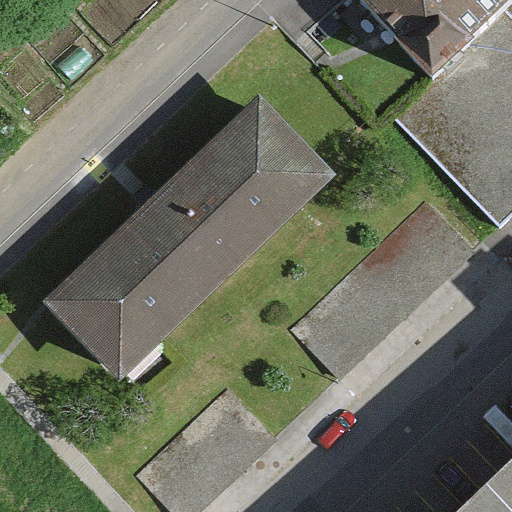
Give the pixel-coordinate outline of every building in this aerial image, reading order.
[(511,0),(371,0),(445,82),(511,21),(511,0)] [(511,226),(511,81),(436,152),(509,230),(511,226)] [(337,190),(267,118),(60,320),(130,391),(337,190)] [(428,207),(295,329),(345,383),(478,261),(428,207)] [(226,397),(137,478),(167,511),(204,511),(274,450),(226,397)] [(511,511),(511,458),(480,489),(504,511),(511,511)] [(504,511),(480,489),(456,511),(504,511)]
